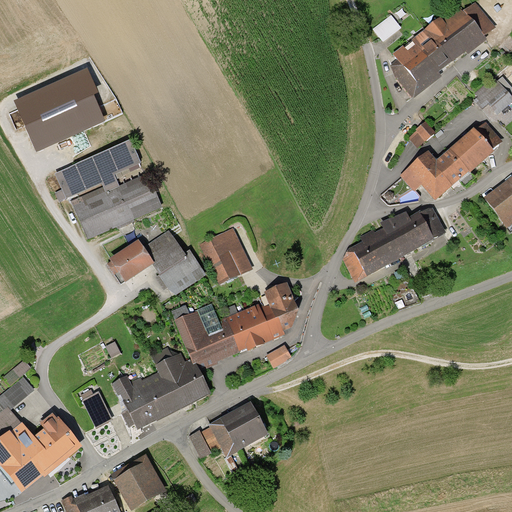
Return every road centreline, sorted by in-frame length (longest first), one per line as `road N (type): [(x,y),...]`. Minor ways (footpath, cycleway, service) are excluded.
road 1 (residential): [(315,353),(315,315),(364,204),(378,144),(357,17)]
road 2 (track): [(254,385),(268,392),(375,354),(463,368),(511,361)]
road 3 (unclassified): [(315,353),(511,275)]
road 4 (unclassified): [(19,511),(173,428)]
road 5 (unclassified): [(173,428),(315,353)]
